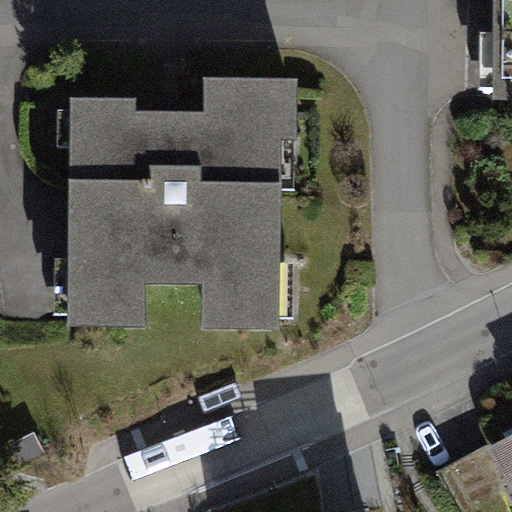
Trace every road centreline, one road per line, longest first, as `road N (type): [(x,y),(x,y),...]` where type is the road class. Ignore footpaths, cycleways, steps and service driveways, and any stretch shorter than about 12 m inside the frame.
road 1 (residential): [(60,511),(464,347)]
road 2 (residential): [(425,0),(419,218),(464,347)]
